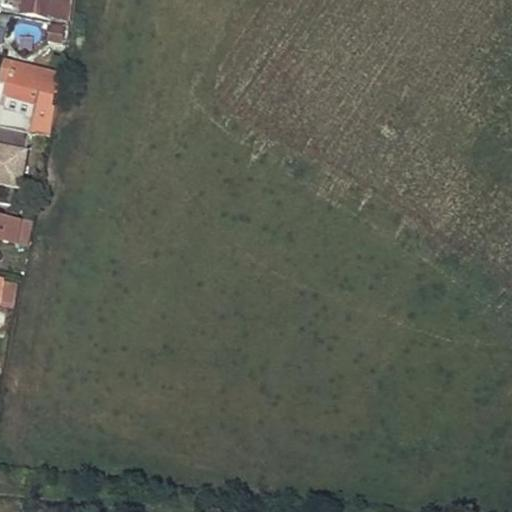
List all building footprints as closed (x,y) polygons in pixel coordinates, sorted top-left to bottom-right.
[(74,13),(75,0),(10,0),(28,3),(26,12),(51,18),(53,8),(74,13)] [(39,40),(39,27),(19,26),(18,39),(39,40)] [(65,42),(67,29),(54,27),(51,39),(65,42)] [(66,75),(9,60),(5,75),(12,78),(8,93),(38,101),(30,132),(32,132),(52,136),(59,104),(55,102),(58,94),(61,95),(66,75)] [(38,101),(8,93),(4,109),(0,126),(1,126),(30,132),(38,101)] [(30,132),(1,126),(0,134),(0,182),(23,186),(32,132),(30,132)] [(28,241),(32,224),(0,216),(0,238),(17,242),(17,238),(28,241)] [(0,303),(13,306),(18,284),(0,280),(0,303)]
